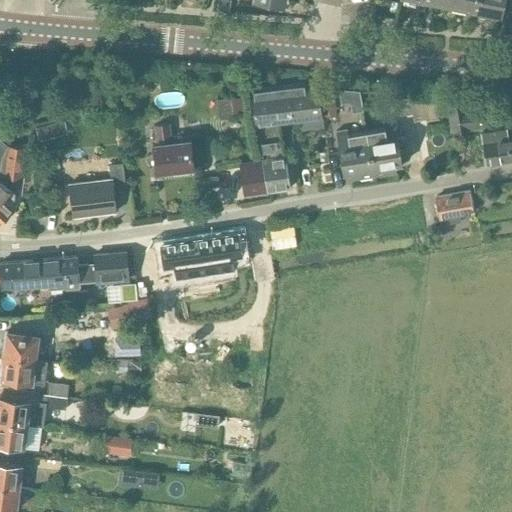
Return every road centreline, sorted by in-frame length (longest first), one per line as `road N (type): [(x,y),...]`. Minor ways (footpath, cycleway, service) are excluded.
road 1 (unclassified): [(0,250),(511,171)]
road 2 (tertiary): [(23,29),(317,54)]
road 3 (tertiary): [(317,54),(511,71)]
